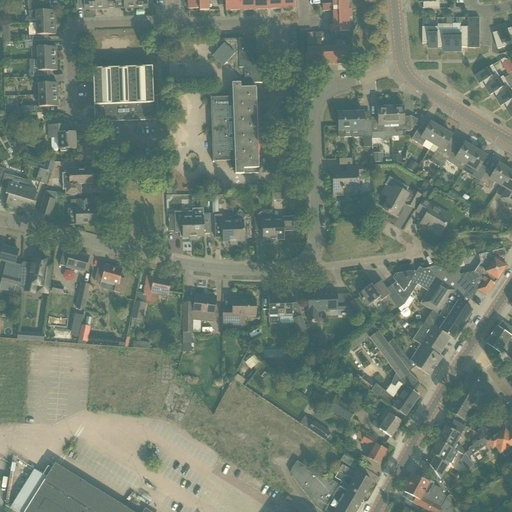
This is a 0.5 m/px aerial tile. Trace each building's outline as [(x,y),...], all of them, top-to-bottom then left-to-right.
[(24,23),(24,24),(55,23),(54,11),(47,11),(46,0),(32,0),(28,0),(28,18),(27,18),(24,23)] [(83,3),(83,10),(95,10),(94,0),(76,0),(77,3),(83,3)] [(94,0),(95,10),(107,9),(107,2),(113,2),(113,0),(94,0)] [(123,2),(123,9),(135,8),(134,0),(114,0),(115,2),(123,2)] [(134,0),(135,7),(135,8),(147,8),(146,0),(134,0)] [(199,9),(199,11),(208,11),(208,0),(187,0),(188,9),(199,9)] [(224,0),(225,5),(225,11),(239,11),(238,0),(224,0)] [(238,0),(239,11),(253,10),(252,0),(238,0)] [(252,0),(253,10),(267,10),(266,0),(252,0)] [(266,0),(267,10),(281,9),(280,0),(266,0)] [(280,0),(281,9),(295,9),(294,0),(280,0)] [(323,5),(323,12),(332,11),(348,10),(347,0),(332,0),(332,4),(323,5)] [(423,3),(423,9),(440,9),(439,0),(418,0),(419,3),(423,3)] [(329,25),(330,33),(349,32),(348,19),(351,19),(351,10),(348,10),(332,11),(333,25),(329,25)] [(23,36),(24,42),(26,42),(33,42),(34,42),(34,36),(55,35),(55,23),(24,24),(24,25),(29,25),(29,36),(23,36)] [(493,34),(497,49),(511,45),(511,44),(506,25),(497,28),(499,32),(493,34)] [(2,26),(3,42),(10,41),(9,26),(2,26)] [(423,27),(422,44),(428,44),(428,48),(438,48),(438,47),(438,31),(438,27),(423,27)] [(453,31),(453,52),(462,52),(462,47),(467,47),(467,48),(468,48),(480,48),(480,47),(480,43),(468,42),(468,36),(468,30),(468,28),(461,27),(461,31),(453,31)] [(438,31),(438,47),(444,47),(444,52),(453,52),(453,31),(438,31)] [(321,47),(319,48),(319,53),(320,65),(333,65),(333,47),(335,47),(335,38),(330,39),(330,47),(321,47)] [(335,47),(333,47),(333,65),(348,64),(347,53),(349,53),(348,38),(343,38),(344,47),(335,47)] [(235,169),(236,175),(258,174),(258,169),(255,84),(262,83),(262,67),(257,67),(256,39),(216,40),(216,48),(218,49),(212,56),(223,66),(226,63),(239,75),(239,84),(231,84),(232,89),(227,89),(227,97),(211,98),(214,162),(230,161),(230,169),(235,169)] [(307,54),(305,54),(305,63),(306,66),(320,65),(319,53),(319,48),(321,47),(321,39),(316,39),(316,48),(307,48),(307,54)] [(37,48),(37,60),(56,59),(56,47),(46,48),(46,41),(34,42),(33,42),(33,49),(34,48),(37,48)] [(29,72),(29,78),(35,78),(50,77),(49,71),(56,71),(56,59),(37,60),(37,72),(29,72)] [(501,63),(507,74),(511,71),(511,66),(508,60),(501,63)] [(485,87),(486,88),(500,79),(493,65),(475,76),(480,84),(484,82),(486,87),(485,87)] [(93,70),(94,123),(133,121),(133,103),(131,103),(131,101),(153,101),(153,97),(151,67),(93,70)] [(38,84),(38,96),(57,95),(57,83),(50,83),(50,77),(35,78),(35,84),(38,84)] [(500,79),(486,88),(490,95),(494,93),(497,98),(496,98),(496,99),(511,90),(505,79),(504,77),(500,79)] [(511,89),(511,90),(496,99),(501,107),(505,104),(507,109),(508,109),(507,110),(511,106),(511,89)] [(22,107),(22,115),(38,114),(48,113),(48,107),(58,107),(57,95),(38,96),(38,108),(36,108),(36,107),(22,107)] [(133,103),(133,121),(157,120),(157,96),(153,97),(153,101),(131,101),(131,103),(133,103)] [(390,108),(391,137),(404,137),(404,132),(411,132),(411,130),(412,130),(413,129),(418,121),(410,116),(410,120),(404,120),(403,107),(390,108)] [(371,121),(370,121),(371,125),(371,138),(382,138),(383,134),(391,138),(391,137),(390,108),(377,109),(377,121),(371,121)] [(337,114),(338,138),(349,138),(351,138),(350,113),(337,114)] [(364,113),(350,113),(351,138),(352,137),(355,138),(358,138),(359,137),(363,137),(363,144),(364,145),(365,146),(366,147),(367,148),(368,148),(372,148),(371,139),(371,125),(369,125),(364,126),(364,113)] [(413,136),(411,140),(417,143),(422,147),(425,141),(431,145),(441,130),(429,123),(424,131),(423,133),(417,130),(413,136)] [(52,149),(53,152),(57,152),(58,149),(74,149),(75,149),(75,133),(67,134),(67,126),(47,126),(48,138),(51,138),(52,149)] [(431,145),(428,150),(435,154),(445,161),(451,151),(445,147),(452,137),(441,130),(431,145)] [(451,151),(445,161),(448,162),(462,171),(465,165),(475,150),(463,144),(457,154),(451,151)] [(465,165),(462,171),(463,172),(468,175),(479,182),(485,172),(480,168),(486,157),(475,150),(465,165)] [(373,154),(373,163),(383,163),(382,154),(373,154)] [(27,166),(40,169),(51,173),(55,162),(46,160),(44,166),(29,161),(27,166)] [(406,168),(406,169),(413,173),(418,165),(410,161),(406,168)] [(479,182),(491,189),(494,183),(500,187),(510,169),(500,163),(499,165),(498,164),(491,175),(485,172),(479,182)] [(342,175),(332,175),(333,196),(335,196),(335,193),(343,193),(352,192),(352,188),(354,188),(358,188),(358,178),(357,176),(363,176),(363,167),(347,168),(348,175),(342,175)] [(65,194),(81,196),(81,185),(93,184),(92,168),(68,169),(68,174),(62,174),(63,190),(65,190),(65,194)] [(40,169),(37,177),(41,178),(40,183),(48,186),(51,173),(40,169)] [(511,170),(510,169),(500,187),(505,190),(501,197),(505,199),(503,202),(505,203),(511,207),(511,206),(511,194),(511,191),(511,170)] [(17,209),(24,188),(20,187),(22,180),(4,174),(0,187),(0,188),(6,191),(5,195),(8,195),(5,206),(13,208),(13,207),(17,208),(17,209)] [(26,211),(33,213),(38,195),(36,194),(36,192),(27,189),(29,182),(22,180),(20,187),(24,188),(17,209),(26,212),(26,211)] [(397,182),(393,190),(386,186),(381,195),(388,199),(383,208),(396,216),(404,201),(407,203),(406,205),(413,209),(420,196),(413,191),(412,193),(407,190),(408,188),(397,182)] [(39,215),(49,218),(54,201),(44,198),(39,215)] [(75,209),(76,225),(88,225),(88,222),(96,222),(95,207),(89,207),(89,200),(71,201),(71,209),(75,209)] [(420,225),(439,236),(448,220),(435,212),(437,209),(423,201),(416,212),(425,217),(420,225)] [(269,240),(269,243),(274,243),(273,221),(272,211),(268,211),(268,212),(266,215),(258,215),(254,218),(255,231),(262,231),(262,240),(269,240)] [(192,217),(193,240),(196,240),(196,237),(204,237),(204,235),(211,234),(210,214),(202,215),(202,216),(192,217)] [(174,220),(168,220),(169,232),(175,232),(175,234),(182,233),(182,237),(189,237),(189,240),(193,240),(192,217),(182,217),(181,215),(178,215),(174,215),(174,220)] [(229,242),(229,245),(233,245),(232,221),(222,221),(222,215),(214,216),(214,239),(222,238),(222,242),(229,242)] [(232,221),(233,245),(237,245),(237,241),(244,241),(244,239),(251,239),(251,229),(251,218),(248,215),(245,215),(242,218),(243,221),(232,221)] [(273,221),(274,243),(277,243),(277,240),(284,240),(284,231),(291,231),(290,218),(283,218),(283,221),(273,221)] [(1,283),(20,288),(21,266),(15,264),(18,251),(2,247),(0,255),(0,261),(5,263),(3,271),(1,283)] [(477,267),(497,281),(506,267),(505,264),(501,261),(505,255),(504,249),(478,256),(480,263),(477,267)] [(59,266),(83,273),(88,257),(63,250),(59,266)] [(30,266),(30,267),(29,269),(21,267),(20,288),(25,289),(26,284),(38,287),(37,293),(47,294),(48,290),(50,291),(53,270),(51,270),(51,265),(45,264),(46,260),(33,256),(30,266)] [(395,283),(391,286),(400,298),(405,304),(417,285),(428,292),(420,304),(432,311),(437,315),(457,285),(460,280),(459,275),(456,261),(436,266),(423,270),(419,267),(414,275),(410,272),(397,274),(393,280),(394,281),(395,283)] [(113,292),(120,294),(125,280),(120,278),(122,270),(99,264),(94,282),(100,284),(101,281),(115,285),(113,292)] [(477,290),(486,296),(497,281),(477,267),(473,272),(468,273),(469,278),(475,282),(472,286),(475,288),(478,290),(477,290)] [(148,292),(168,296),(171,281),(146,276),(143,294),(147,295),(148,292)] [(364,303),(367,307),(379,300),(381,302),(390,295),(386,290),(380,282),(372,288),(370,285),(358,295),(364,303)] [(52,285),(51,293),(62,295),(64,287),(58,286),(53,285),(52,285)] [(75,309),(83,311),(88,286),(80,285),(75,309)] [(457,285),(437,315),(460,330),(472,311),(470,310),(470,307),(467,305),(470,300),(471,300),(471,299),(469,297),(462,290),(457,285)] [(308,311),(307,311),(307,322),(318,322),(318,312),(337,311),(337,306),(336,293),(307,294),(308,311)] [(270,323),(271,325),(278,325),(280,322),(280,317),(292,317),(291,296),(279,296),(279,294),(268,295),(269,316),(270,316),(270,323)] [(182,334),(193,334),(193,321),(213,323),(216,298),(194,295),(193,303),(183,303),(182,334)] [(400,298),(393,303),(398,310),(405,304),(400,298)] [(222,310),(222,327),(244,327),(245,316),(255,316),(255,311),(256,301),(242,301),(242,299),(231,299),(231,310),(222,310)] [(353,300),(347,305),(348,307),(349,308),(350,310),(354,316),(361,311),(353,300)] [(131,323),(130,327),(133,328),(134,324),(141,325),(142,321),(143,321),(146,304),(140,303),(135,302),(131,323)] [(408,308),(400,314),(403,317),(404,317),(405,318),(407,317),(409,316),(410,314),(410,311),(408,308)] [(432,311),(425,322),(450,338),(453,340),(460,330),(437,315),(432,311)] [(74,315),(70,336),(78,338),(82,316),(74,315)] [(302,316),(293,319),(299,340),(302,339),(304,338),(305,342),(309,341),(308,337),(302,316)] [(357,322),(362,329),(371,323),(365,316),(357,322)] [(372,325),(376,331),(384,325),(382,321),(377,325),(375,323),(372,325)] [(387,344),(408,373),(408,372),(411,371),(415,367),(429,376),(441,358),(438,356),(446,343),(450,338),(425,322),(421,327),(412,340),(420,345),(409,362),(405,356),(393,340),(387,344)] [(498,357),(503,363),(506,360),(508,362),(510,359),(504,350),(511,336),(511,327),(502,322),(487,344),(501,353),(498,357)] [(364,331),(369,338),(379,352),(383,357),(395,374),(400,380),(409,374),(408,373),(387,344),(378,331),(377,331),(376,331),(372,325),(364,331)] [(77,344),(86,345),(86,343),(87,343),(90,328),(81,326),(77,344)] [(247,335),(242,338),(246,345),(251,342),(247,335)] [(351,350),(358,343),(353,337),(346,345),(351,350)] [(133,342),(132,349),(150,350),(150,343),(133,342)] [(183,343),(183,352),(191,353),(191,343),(183,343)] [(250,369),(258,361),(251,355),(244,363),(250,369)] [(277,363),(277,371),(288,371),(288,363),(277,363)] [(237,375),(233,380),(242,386),(245,381),(237,375)] [(357,375),(354,379),(365,387),(371,392),(376,385),(371,381),(364,376),(364,375),(361,379),(357,375)] [(473,404),(480,393),(492,403),(497,396),(484,384),(470,375),(458,396),(465,399),(466,398),(474,402),(473,404)] [(23,380),(22,391),(41,392),(42,381),(23,380)] [(376,385),(371,392),(389,406),(402,415),(405,417),(419,397),(414,393),(402,385),(393,398),(385,392),(376,385)] [(22,391),(22,402),(40,403),(41,392),(22,391)] [(314,392),(309,401),(327,411),(331,402),(314,392)] [(448,413),(463,421),(473,404),(474,402),(466,398),(465,399),(458,396),(448,413)] [(327,412),(349,424),(357,409),(336,397),(327,412)] [(22,402),(21,412),(40,414),(40,403),(22,402)] [(376,418),(371,425),(383,433),(391,438),(401,422),(398,420),(402,415),(389,406),(379,421),(376,418)] [(21,412),(20,424),(39,425),(40,414),(21,412)] [(438,441),(458,452),(463,455),(464,455),(464,454),(465,454),(462,448),(456,445),(465,427),(453,420),(453,421),(455,422),(450,431),(445,428),(438,441)] [(313,422),(308,429),(325,441),(330,434),(313,422)] [(481,427),(478,433),(484,437),(485,438),(490,434),(487,431),(481,427)] [(468,449),(468,450),(469,451),(472,455),(486,446),(485,444),(487,443),(488,444),(491,449),(495,447),(500,453),(501,453),(504,457),(510,453),(507,449),(511,445),(511,437),(511,438),(511,437),(510,438),(509,436),(508,437),(505,431),(504,430),(493,438),(490,434),(485,438),(484,437),(468,449)] [(362,442),(360,444),(363,445),(364,444),(372,448),(366,459),(379,466),(387,451),(374,444),(376,441),(365,435),(362,442)] [(434,456),(429,465),(440,481),(449,464),(451,465),(458,452),(438,441),(430,454),(434,456)] [(5,443),(3,462),(12,463),(15,445),(5,443)] [(15,445),(12,463),(22,464),(24,446),(15,445)] [(24,446),(22,464),(33,466),(36,448),(24,446)] [(341,461),(353,469),(357,463),(345,455),(341,461)] [(311,471),(297,462),(290,473),(292,476),(292,477),(315,508),(321,511),(355,511),(372,483),(342,465),(338,471),(353,480),(349,486),(341,481),(339,485),(332,481),(330,483),(311,471)] [(144,511),(131,511),(54,464),(24,511),(147,511),(145,510),(144,511)] [(455,511),(440,489),(423,480),(414,475),(404,493),(410,496),(407,501),(416,505),(428,511),(455,511)] [(283,502),(292,509),(296,505),(287,497),(283,502)]
